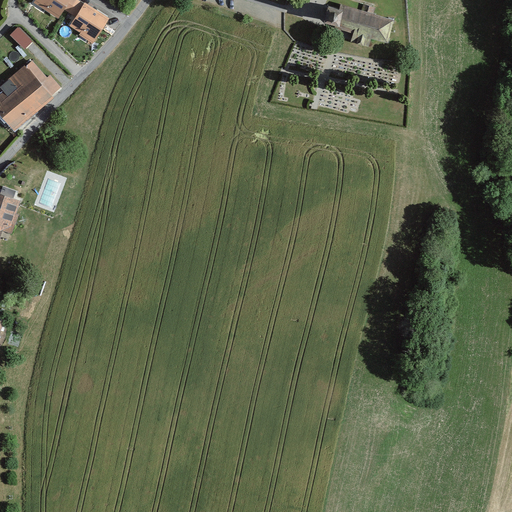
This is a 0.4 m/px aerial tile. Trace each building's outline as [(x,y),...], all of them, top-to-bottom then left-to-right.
[(108,15),(82,0),(32,0),(32,1),(59,17),(64,8),(73,14),(67,25),(92,41),(108,15)] [(384,42),(391,19),(371,14),(372,8),(363,5),(362,11),(341,5),(340,8),(327,5),(323,20),(335,23),(334,27),(352,32),(350,40),(368,45),(370,38),(384,42)] [(26,48),(34,39),(19,25),(11,34),(26,48)] [(29,57),(0,85),(0,118),(13,132),(59,87),(29,57)] [(0,245),(11,220),(0,215),(0,245)]
